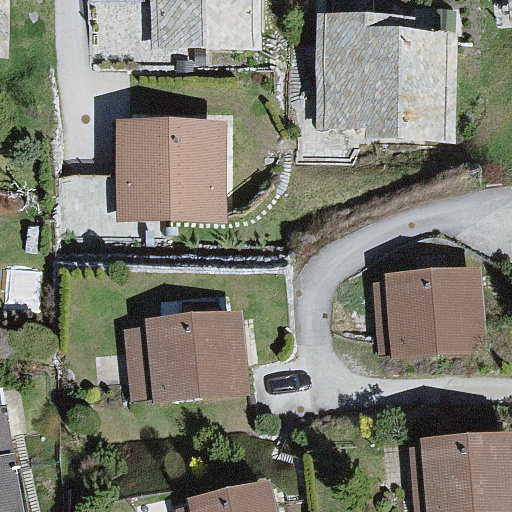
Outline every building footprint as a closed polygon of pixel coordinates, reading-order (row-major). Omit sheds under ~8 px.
[(24,0),(0,0),(0,71),(14,72),(24,0)] [(263,0),(155,0),(151,61),(262,61),(263,0)] [(423,32),(326,25),(316,148),(460,160),(468,50),(422,45),(423,32)] [(230,218),(232,122),(121,118),(118,215),(230,218)] [(489,284),(391,286),(394,364),(493,366),(489,284)] [(248,321),(152,328),(155,413),(251,412),(248,321)] [(24,511),(9,419),(0,420),(0,511),(24,511)] [(511,511),(511,442),(425,447),(431,511),(511,511)] [(281,511),(277,494),(194,509),(194,511),(281,511)]
